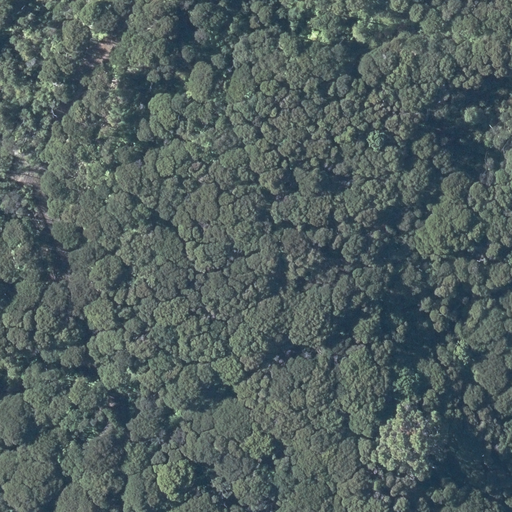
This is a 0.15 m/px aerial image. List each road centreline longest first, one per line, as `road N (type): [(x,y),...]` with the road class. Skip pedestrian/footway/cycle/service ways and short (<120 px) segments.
road 1 (track): [(0,175),(80,315),(127,448),(111,511)]
road 2 (track): [(511,21),(413,42),(372,0)]
